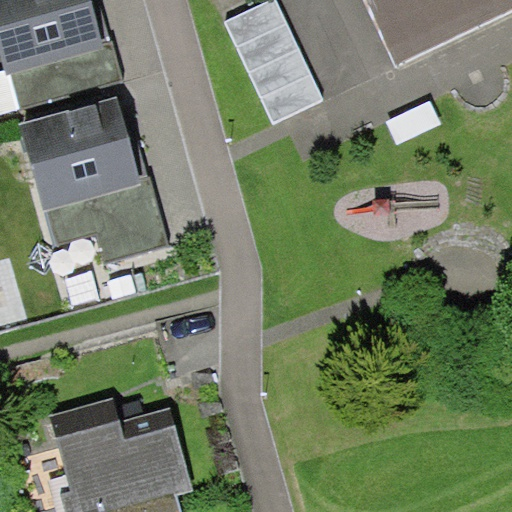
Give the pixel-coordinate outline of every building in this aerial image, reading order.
[(94,0),(0,0),(0,51),(13,95),(114,65),(94,0)] [(281,0),(247,0),(220,12),(270,119),(325,94),(281,0)] [(511,0),(360,0),(397,76),(511,19),(511,0)] [(126,113),(30,139),(55,228),(151,202),(126,113)] [(132,424),(56,452),(78,511),(180,511),(179,508),(209,497),(185,433),(141,449),(132,424)]
